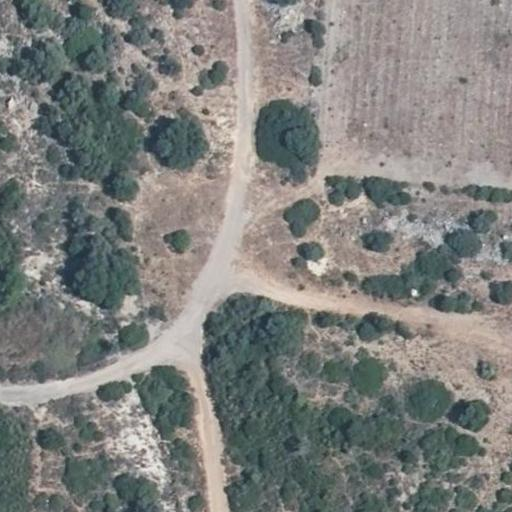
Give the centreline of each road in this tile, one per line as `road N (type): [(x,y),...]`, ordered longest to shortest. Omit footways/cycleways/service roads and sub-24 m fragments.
road 1 (track): [(0,397),(35,396),(126,370),(181,340),(213,281),(245,153),(239,0)]
road 2 (track): [(511,336),(260,289),(215,272)]
road 3 (track): [(181,340),(201,381),(218,511)]
